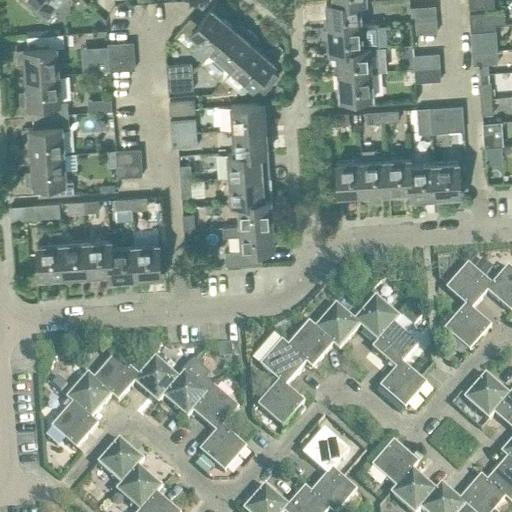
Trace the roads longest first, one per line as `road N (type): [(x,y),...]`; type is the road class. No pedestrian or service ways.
road 1 (residential): [(511,344),(501,335),(421,422),(402,430),(346,385),(329,385),(230,492),(208,490),(140,428),(122,425),(60,490),(10,494)]
road 2 (residential): [(0,329),(258,305),(295,293),(334,251),(379,235),(511,230)]
road 3 (residential): [(10,494),(0,360)]
